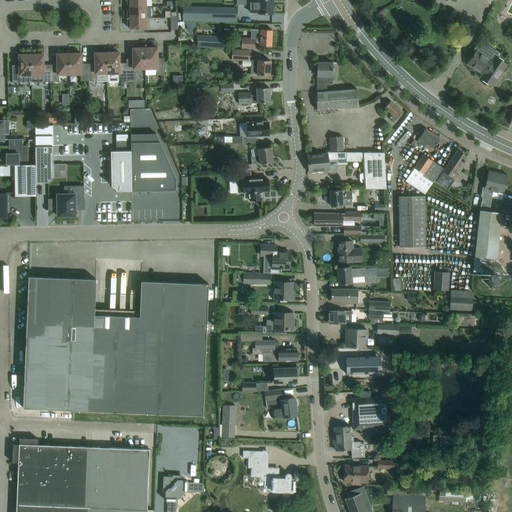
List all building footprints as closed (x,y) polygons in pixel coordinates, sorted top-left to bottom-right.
[(236,0),(237,4),(239,4),(249,4),(250,4),(250,12),(258,12),(258,13),(272,13),(272,11),(273,11),(273,7),(272,7),(272,0),(236,0)] [(127,10),(127,18),(146,18),(151,17),(151,7),(146,7),(129,7),(129,11),(127,11),(127,10)] [(235,22),(236,8),(182,7),(182,21),(235,22)] [(155,14),(155,23),(170,23),(170,15),(155,14)] [(178,29),(177,22),(176,17),(170,17),(170,29),(178,29)] [(146,18),(127,18),(127,25),(128,25),(130,25),(130,29),(146,29),(146,18)] [(261,29),(251,29),(250,38),(242,38),(236,38),(235,47),(241,47),(241,49),(259,50),(260,45),(271,46),(272,30),(261,29)] [(228,37),(197,35),(196,47),(227,49),(228,37)] [(507,65),(503,62),(496,57),(499,54),(480,40),(473,50),(476,52),(473,56),(473,55),(472,57),(468,63),(483,74),(481,77),(493,85),(507,65)] [(134,68),(145,68),(144,48),(132,48),(132,49),(133,66),(126,66),(126,80),(134,80),(134,68)] [(144,48),(145,68),(156,68),(156,75),(164,75),(164,61),(157,62),(156,48),(157,48),(144,48)] [(248,62),(249,51),(230,50),(229,61),(248,62)] [(126,80),(126,66),(119,66),(119,53),(119,52),(107,53),(107,73),(107,80),(107,81),(118,81),(118,80),(126,80)] [(88,81),(88,67),(81,67),(81,54),(81,53),(69,54),(69,74),(80,73),(80,81),(88,81)] [(95,67),(88,67),(88,81),(107,80),(107,73),(107,53),(94,53),(94,54),(95,54),(95,67)] [(12,82),(31,82),(31,54),(18,55),(19,55),(19,68),(12,69),(12,82)] [(50,81),(50,68),(43,68),(43,55),(43,54),(31,54),(31,82),(50,81)] [(58,74),(69,74),(69,54),(56,54),(57,54),(57,68),(50,68),(50,81),(58,81),(58,74)] [(269,75),(270,60),(251,59),(250,74),(269,75)] [(332,84),(332,62),(317,62),(316,91),(326,91),(326,84),(332,84)] [(200,69),(192,72),(194,78),(202,75),(200,69)] [(232,84),(220,84),(220,93),(233,92),(232,84)] [(269,87),(259,88),(256,88),(257,95),(251,95),(250,92),(238,93),(238,103),(251,103),(269,102),(269,87)] [(316,110),(358,106),(357,89),(326,91),(316,91),(316,110)] [(390,101),(384,108),(387,111),(384,114),(394,122),(403,111),(390,101)] [(58,113),(42,113),(43,123),(58,122),(58,113)] [(232,136),(232,142),(244,143),(244,142),(251,143),(257,144),(261,144),(261,143),(257,143),(256,135),(269,135),(269,121),(246,122),(247,136),(232,136)] [(431,151),(440,138),(425,128),(416,141),(414,139),(410,145),(414,148),(418,142),(431,151)] [(342,136),(329,137),(330,151),(343,150),(342,136)] [(53,139),(35,139),(35,164),(35,182),(48,182),(53,176),(53,139)] [(130,151),(131,191),(174,190),(173,174),(154,140),(130,140),(130,151)] [(27,146),(21,146),(9,146),(9,154),(7,153),(7,152),(6,152),(6,164),(14,164),(27,164),(27,146)] [(271,146),(261,148),(258,148),(259,155),(251,156),(252,164),(272,162),(271,146)] [(457,150),(452,158),(443,171),(437,181),(448,189),(458,175),(455,173),(458,168),(460,170),(465,162),(464,162),(465,160),(464,160),(466,156),(457,150)] [(130,151),(110,151),(111,185),(117,191),(131,191),(130,151)] [(346,164),(346,161),(346,152),(326,152),(326,153),(313,154),(307,154),(309,172),(329,170),(328,159),(337,159),(337,164),(346,164)] [(346,152),(346,161),(364,160),(364,173),(360,173),(359,175),(360,181),(361,182),(365,182),(365,188),(386,188),(384,152),(346,152)] [(424,194),(432,182),(442,168),(423,154),(405,181),(424,194)] [(248,163),(235,165),(236,172),(248,171),(248,163)] [(27,164),(14,164),(14,165),(15,165),(16,195),(36,195),(35,182),(35,164),(27,164)] [(475,257),(495,259),(501,213),(489,210),(491,197),(501,200),(503,193),(508,175),(488,170),(484,187),(482,187),(481,196),(482,196),(480,210),(478,229),(475,257)] [(189,186),(189,177),(181,177),(181,186),(189,186)] [(261,191),(269,191),(268,179),(260,179),(260,180),(256,181),(256,180),(237,181),(238,193),(244,192),(245,199),(249,198),(249,200),(261,199),(261,191)] [(57,198),(48,198),(48,210),(57,210),(57,216),(75,216),(75,210),(84,209),(83,185),(64,186),(64,194),(57,194),(57,198)] [(341,189),(330,190),(331,206),(352,205),(351,190),(341,190),(341,189)] [(425,246),(425,205),(424,195),(398,196),(399,246),(425,246)] [(360,234),(360,226),(347,226),(348,221),(360,221),(361,212),(345,212),(345,213),(339,213),(314,213),(314,225),(343,226),(343,234),(360,234)] [(360,235),(360,234),(360,242),(384,242),(384,235),(360,235)] [(44,241),(44,254),(59,254),(58,240),(44,241)] [(353,240),(348,241),(338,241),(339,262),(362,261),(361,247),(353,248),(353,240)] [(260,244),(260,254),(260,256),(271,257),(270,272),(281,273),(281,268),(289,269),(289,252),(276,251),(276,245),(260,244)] [(495,259),(475,257),(473,272),(477,272),(476,277),(476,279),(475,280),(476,283),(476,285),(478,288),(479,290),(481,292),(483,293),(486,294),(488,295),(491,295),(494,295),(496,294),(499,293),(501,292),(503,290),(504,288),(506,285),(506,283),(506,280),(506,278),(506,276),(508,275),(501,265),(495,259)] [(351,269),(351,267),(337,268),(339,284),(352,283),(352,277),(365,276),(365,282),(377,281),(377,275),(389,275),(388,269),(377,269),(377,268),(364,269),(364,268),(351,269)] [(434,271),(433,289),(448,290),(449,272),(434,271)] [(269,283),(269,274),(244,274),(244,283),(269,283)] [(208,283),(190,283),(141,281),(139,316),(94,314),(96,279),(28,276),(23,408),(202,415),(208,283)] [(392,291),(401,290),(400,278),(391,279),(392,291)] [(292,282),(282,282),(274,282),(274,299),(291,299),(292,282)] [(341,301),(342,301),(342,303),(357,304),(358,289),(354,289),(341,289),(331,289),(331,301),(341,301)] [(462,295),(462,294),(462,291),(451,290),(449,310),(471,311),(472,306),(472,296),(462,295)] [(368,312),(383,313),(383,311),(389,311),(389,302),(369,301),(368,312)] [(352,321),(351,310),(328,311),(329,323),(345,322),(345,321),(352,321)] [(273,312),(273,320),(266,320),(266,326),(266,333),(286,333),(286,329),(292,329),(293,318),(292,318),(292,313),(273,312)] [(382,324),(383,313),(368,312),(368,317),(369,317),(369,319),(365,319),(365,322),(367,323),(382,324)] [(398,325),(377,324),(376,334),(398,335),(398,325)] [(367,330),(357,329),(347,329),(346,346),(364,346),(365,338),(366,338),(367,330)] [(262,334),(240,334),(241,341),(255,341),(255,348),(252,348),(253,354),(263,354),(263,362),(297,361),(297,350),(278,351),(278,352),(273,352),(273,348),(274,348),(274,340),(262,340),(262,334)] [(373,357),(343,359),(344,376),(374,374),(373,357)] [(272,382),(296,381),(296,376),(298,376),(298,369),(296,370),(296,368),(274,369),(274,376),(272,376),(272,382)] [(256,392),(256,383),(242,383),(242,392),(256,392)] [(265,391),(259,392),(260,398),(265,398),(267,408),(270,408),(271,408),(272,418),(282,416),(287,416),(296,415),(295,398),(289,398),(288,396),(281,397),(280,389),(265,391)] [(391,396),(352,398),(353,429),(393,427),(391,396)] [(219,425),(219,437),(235,437),(236,405),(222,405),(221,425),(219,425)] [(350,430),(349,426),(334,427),(335,437),(333,437),(333,438),(335,438),(335,444),(333,444),(335,444),(336,450),(351,449),(351,457),(365,457),(364,443),(360,443),(360,441),(350,442),(350,430)] [(68,466),(69,446),(37,444),(38,438),(19,438),(19,444),(12,443),(12,462),(18,462),(18,464),(68,466)] [(86,511),(89,446),(69,446),(68,466),(67,486),(66,506),(65,511),(86,511)] [(89,446),(86,511),(152,511),(153,509),(147,509),(149,449),(89,446)] [(267,452),(243,451),(242,457),(248,457),(248,467),(252,467),(252,475),(259,476),(264,481),(264,486),(262,486),(261,488),(261,489),(261,491),(262,492),(263,492),(265,492),(266,491),(267,489),(283,490),(282,501),(291,501),(292,490),(295,490),(295,480),(293,480),(293,476),(291,476),(291,475),(289,473),(287,473),(285,475),(285,476),(277,476),(278,468),(266,468),(267,452)] [(393,461),(393,460),(378,460),(377,467),(393,468),(394,461),(393,461)] [(67,486),(68,466),(18,464),(17,484),(67,486)] [(368,466),(355,465),(345,465),(344,481),(367,482),(368,466)] [(201,483),(200,483),(187,482),(187,480),(178,480),(178,476),(173,476),(173,477),(166,477),(164,479),(164,491),(166,491),(166,500),(167,501),(166,511),(175,511),(176,508),(177,508),(177,499),(185,492),(194,493),(194,491),(203,492),(204,486),(203,486),(203,485),(203,484),(202,484),(202,483),(201,483)] [(66,506),(67,486),(17,484),(16,504),(66,506)] [(348,497),(345,498),(349,511),(366,511),(364,505),(369,503),(363,487),(346,493),(348,497)] [(470,511),(471,493),(452,493),(450,511),(470,511)] [(423,511),(425,496),(403,495),(393,494),(391,511),(423,511)]
